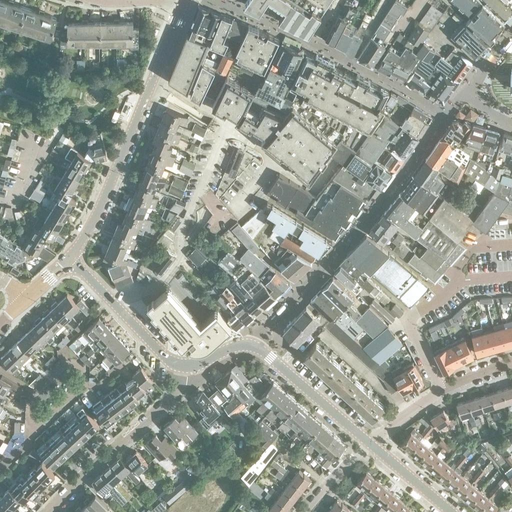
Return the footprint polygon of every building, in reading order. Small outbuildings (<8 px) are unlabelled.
[(0,0),(0,20),(51,37),(57,17),(3,0),(0,0)] [(320,16),(330,0),(246,0),(245,3),(260,11),(267,0),(284,11),(278,19),(308,34),(320,16)] [(396,0),(395,0),(393,3),(371,36),(357,57),(372,65),(387,41),(384,39),(400,13),(403,15),(408,7),(396,0)] [(487,41),(491,37),(492,38),(493,38),(494,37),(504,23),(482,3),(478,0),(450,0),(469,17),(466,20),(487,41)] [(511,10),(511,5),(506,0),(484,0),(504,19),(511,10)] [(199,4),(190,25),(193,26),(201,29),(209,8),(199,4)] [(419,45),(423,40),(443,12),(431,4),(418,23),(408,38),(419,45)] [(349,7),(347,7),(345,10),(342,16),(339,14),(334,25),(333,25),(326,39),(336,45),(347,22),(349,23),(351,22),(349,21),(350,20),(347,18),(351,9),(356,11),(358,9),(352,6),(351,8),(349,7)] [(209,8),(201,29),(206,31),(213,34),(221,13),(209,8)] [(452,16),(459,23),(463,19),(456,12),(452,16)] [(170,94),(166,101),(173,105),(213,130),(183,201),(188,203),(168,226),(192,244),(214,214),(201,199),(211,191),(237,221),(286,162),(310,183),(329,158),(327,156),(330,153),(338,142),(291,104),(288,108),(281,103),(268,97),(267,98),(255,93),(225,78),(211,105),(201,98),(225,50),(229,40),(224,38),(233,17),(223,14),(211,44),(186,103),(170,94)] [(248,24),(233,17),(224,38),(229,40),(232,35),(241,39),(248,24)] [(450,36),(474,59),(489,44),(489,43),(487,41),(466,20),(450,36)] [(132,21),(68,21),(68,42),(116,41),(116,46),(138,46),(138,29),(132,29),(132,21)] [(347,22),(336,45),(346,49),(352,34),(356,27),(352,25),(353,23),(351,22),(349,23),(347,22)] [(259,28),(248,24),(241,39),(236,51),(238,52),(235,58),(236,58),(242,62),(239,68),(251,74),(255,67),(260,70),(269,52),(272,53),(279,38),(268,33),(259,29),(259,28)] [(353,55),(362,37),(366,28),(359,25),(358,28),(356,27),(352,34),(346,49),(347,52),(353,55)] [(208,39),(187,31),(186,35),(188,36),(185,44),(203,51),(208,39)] [(406,46),(401,52),(388,72),(403,79),(420,55),(415,51),(419,46),(399,33),(395,39),(406,46)] [(254,91),(251,97),(267,104),(255,128),(265,133),(288,108),(291,104),(289,103),(300,82),(294,78),(306,51),(304,49),(286,41),(285,42),(281,40),(272,60),(273,60),(270,65),(261,83),(259,81),(255,87),(254,91)] [(440,55),(423,40),(419,45),(419,46),(415,51),(420,55),(403,79),(407,81),(414,86),(415,85),(420,89),(438,65),(434,62),(440,55)] [(203,51),(185,44),(185,45),(182,44),(178,55),(198,63),(203,51)] [(22,45),(19,52),(27,55),(30,47),(22,45)] [(376,66),(388,72),(401,52),(391,45),(376,66)] [(445,59),(440,55),(434,62),(438,65),(459,81),(472,63),(461,55),(454,48),(445,59)] [(294,78),(300,82),(289,103),(291,104),(338,142),(341,139),(343,140),(356,150),(382,112),(380,110),(383,106),(387,101),(385,100),(388,96),(385,94),(387,90),(369,81),(368,82),(357,76),(357,77),(344,69),(342,72),(333,66),(334,64),(316,54),(315,56),(306,51),(294,78)] [(224,53),(203,93),(212,98),(233,57),(224,53)] [(173,66),(193,75),(198,63),(178,55),(173,66)] [(438,65),(420,89),(425,93),(440,101),(445,100),(459,81),(438,65)] [(193,75),(173,66),(168,78),(187,90),(193,75)] [(356,150),(343,140),(341,139),(338,142),(330,153),(343,163),(364,177),(376,160),(381,152),(385,146),(394,133),(402,121),(414,105),(397,95),(391,91),(388,96),(385,100),(387,101),(383,106),(380,110),(382,112),(356,150)] [(420,133),(423,128),(425,129),(434,116),(414,104),(414,105),(402,121),(420,133)] [(162,119),(177,125),(180,119),(186,121),(188,117),(166,108),(162,119)] [(119,113),(115,111),(111,120),(115,122),(119,113)] [(451,147),(453,145),(455,141),(453,139),(459,130),(459,127),(463,122),(458,118),(453,119),(441,136),(435,144),(452,156),(456,150),(451,147)] [(160,123),(157,124),(158,127),(158,129),(179,138),(181,134),(175,131),(177,125),(162,119),(160,123)] [(455,141),(453,145),(451,147),(456,150),(452,156),(456,159),(461,160),(465,164),(469,157),(470,156),(465,153),(464,152),(466,148),(463,146),(469,136),(467,134),(472,124),(467,120),(464,120),(463,122),(459,127),(459,130),(453,139),(455,141)] [(417,137),(420,133),(402,121),(394,133),(412,146),(417,138),(417,137)] [(470,156),(469,157),(471,158),(476,160),(486,126),(474,122),(472,124),(467,134),(469,136),(463,146),(466,148),(464,152),(465,153),(470,156)] [(203,136),(206,128),(194,123),(191,131),(203,136)] [(480,147),(476,160),(501,177),(505,166),(495,163),(496,161),(491,160),(500,131),(486,126),(480,147)] [(168,146),(169,146),(171,140),(177,143),(179,138),(158,129),(153,140),(156,141),(168,146)] [(496,161),(495,163),(505,166),(501,177),(495,192),(509,199),(511,197),(508,196),(511,180),(511,134),(503,132),(496,161)] [(404,158),(412,146),(394,133),(385,146),(404,158)] [(152,151),(173,160),(175,156),(169,153),(172,147),(169,146),(168,146),(156,141),(152,151)] [(88,148),(84,154),(91,159),(95,158),(95,160),(107,158),(103,142),(92,144),(92,147),(88,148)] [(195,154),(198,146),(191,143),(188,151),(195,154)] [(435,144),(429,153),(439,160),(435,165),(440,169),(458,181),(465,164),(461,160),(456,159),(452,156),(435,144)] [(376,160),(392,172),(395,168),(396,169),(404,158),(385,146),(381,152),(376,160)] [(71,160),(85,168),(91,159),(84,154),(77,150),(71,160)] [(172,165),(173,160),(152,151),(147,162),(163,168),(165,162),(172,165)] [(429,153),(414,174),(445,197),(458,206),(474,219),(483,207),(472,200),(469,204),(467,205),(450,193),(450,189),(452,186),(436,175),(440,169),(435,165),(439,160),(429,153)] [(472,182),(475,178),(493,190),(495,192),(501,177),(476,160),(471,158),(465,171),(469,174),(467,178),(472,182)] [(181,164),(193,169),(195,163),(184,159),(181,164)] [(65,169),(80,177),(85,168),(71,160),(65,169)] [(381,188),(392,172),(376,160),(364,177),(377,187),(378,186),(381,188)] [(143,172),(165,181),(166,177),(161,174),(163,168),(147,162),(143,172)] [(369,199),(377,187),(364,177),(343,163),(332,177),(338,181),(365,199),(366,197),(369,199)] [(190,175),(193,169),(181,164),(179,170),(190,175)] [(65,169),(60,178),(74,187),(80,177),(65,169)] [(163,186),(165,181),(143,172),(138,183),(154,189),(157,183),(163,186)] [(329,195),(338,181),(332,177),(316,196),(280,173),(267,193),(308,220),(316,206),(318,207),(327,194),(329,195)] [(425,211),(430,216),(445,197),(414,174),(408,182),(402,190),(400,192),(401,192),(425,211)] [(58,189),(61,191),(68,196),(74,187),(60,178),(59,178),(54,175),(48,184),(58,189)] [(184,189),(187,182),(174,177),(171,184),(184,189)] [(329,195),(355,212),(357,213),(366,200),(365,199),(338,181),(329,195)] [(136,188),(134,193),(156,202),(158,198),(152,195),(154,189),(138,183),(136,182),(133,187),(136,188)] [(181,198),(184,189),(171,184),(168,192),(181,198)] [(39,201),(44,194),(34,189),(30,196),(39,201)] [(58,189),(52,199),(55,201),(69,210),(75,200),(68,196),(61,191),(58,189)] [(474,219),(473,221),(486,230),(499,213),(500,211),(501,212),(510,200),(509,199),(495,192),(493,190),(483,207),(474,219)] [(459,239),(430,216),(425,211),(401,192),(393,202),(460,254),(467,246),(459,239)] [(156,202),(134,193),(132,198),(129,197),(127,202),(130,204),(130,203),(145,210),(148,204),(154,207),(156,202)] [(355,212),(329,195),(327,194),(318,207),(344,224),(346,225),(355,212)] [(430,216),(459,239),(473,221),(474,219),(458,206),(445,197),(430,216)] [(178,212),(178,211),(184,204),(175,200),(169,208),(178,212)] [(501,212),(511,214),(511,200),(510,200),(501,212)] [(69,210),(55,201),(50,210),(64,219),(69,210)] [(267,201),(263,208),(262,207),(241,225),(252,237),(272,214),(277,217),(272,224),(276,226),(293,238),(294,236),(297,238),(298,237),(301,239),(300,242),(320,255),(321,254),(332,243),(267,201)] [(385,212),(399,223),(428,245),(420,256),(414,252),(408,260),(435,282),(460,254),(393,202),(385,212)] [(153,226),(155,221),(143,216),(145,210),(130,203),(130,204),(125,214),(153,226)] [(15,221),(13,216),(11,207),(5,206),(3,217),(9,218),(10,222),(15,221)] [(344,224),(318,207),(316,206),(308,220),(335,238),(344,224)] [(169,208),(161,217),(170,221),(178,212),(169,208)] [(44,219),(58,228),(64,219),(50,210),(44,219)] [(377,221),(401,240),(404,236),(395,228),(399,223),(385,212),(377,221)] [(121,224),(133,230),(142,234),(145,228),(151,230),(153,226),(125,214),(121,224)] [(52,238),(58,228),(44,219),(44,220),(38,217),(33,226),(34,227),(35,226),(38,228),(38,229),(48,235),(52,238)] [(370,230),(384,241),(388,236),(397,243),(393,249),(405,259),(409,254),(412,250),(405,245),(406,245),(401,240),(377,221),(370,230)] [(114,233),(139,244),(141,241),(136,239),(137,238),(131,236),(133,230),(121,224),(118,222),(114,233)] [(279,293),(289,283),(275,270),(253,251),(259,246),(238,222),(231,228),(248,247),(239,258),(278,292),(279,293)] [(43,244),(48,235),(38,229),(38,228),(35,226),(34,227),(29,236),(43,244)] [(311,263),(320,255),(300,242),(301,239),(298,237),(297,238),(294,236),(293,238),(276,226),(270,236),(281,243),(286,247),(311,263)] [(127,244),(133,247),(133,248),(136,249),(138,245),(139,245),(139,244),(114,233),(109,244),(125,250),(127,244)] [(429,287),(418,277),(419,276),(397,258),(365,233),(349,249),(346,253),(347,254),(363,268),(364,268),(400,297),(399,298),(409,307),(429,287)] [(13,241),(3,235),(0,240),(0,254),(3,256),(13,241)] [(58,235),(55,239),(62,243),(65,239),(58,235)] [(36,256),(43,244),(29,236),(22,247),(25,258),(33,256),(34,255),(36,256)] [(17,260),(25,258),(22,247),(19,245),(20,244),(18,237),(14,238),(13,241),(3,256),(13,262),(15,259),(17,260)] [(190,249),(186,253),(197,265),(209,254),(197,242),(193,246),(195,248),(192,251),(190,249)] [(105,254),(126,264),(128,259),(122,256),(125,250),(109,244),(105,254)] [(277,253),(279,256),(300,273),(311,263),(286,247),(284,250),(283,249),(281,248),(279,248),(278,249),(277,251),(277,253)] [(148,265),(154,269),(161,274),(175,256),(167,250),(167,251),(162,248),(159,252),(159,251),(148,265)] [(228,249),(218,261),(233,275),(240,282),(249,290),(263,306),(275,296),(275,295),(278,292),(239,258),(238,258),(228,249)] [(103,258),(103,259),(107,261),(108,265),(107,265),(112,276),(117,274),(123,272),(128,269),(126,264),(105,254),(103,258)] [(369,274),(363,268),(347,254),(340,261),(342,263),(363,285),(384,304),(390,298),(367,277),(369,274)] [(280,267),(294,279),(300,273),(279,256),(274,261),(280,267)] [(357,292),(363,285),(342,263),(335,271),(357,292)] [(123,272),(128,283),(133,280),(128,269),(123,272)] [(117,274),(122,285),(128,283),(123,272),(117,274)] [(112,276),(117,287),(122,285),(117,274),(112,276)] [(151,278),(146,274),(141,281),(146,285),(151,278)] [(213,285),(217,281),(211,274),(206,278),(213,285)] [(249,290),(233,275),(227,281),(245,300),(244,301),(255,313),(263,306),(249,290)] [(354,297),(332,276),(321,287),(321,288),(351,316),(364,328),(373,337),(388,324),(369,306),(361,314),(349,302),(354,297)] [(245,322),(254,315),(240,300),(238,302),(232,296),(234,295),(226,287),(224,288),(217,281),(213,285),(221,294),(228,303),(233,308),(245,322)] [(230,327),(231,326),(218,311),(201,326),(167,288),(167,289),(155,299),(153,298),(147,303),(149,305),(153,310),(151,311),(153,314),(168,330),(179,343),(182,346),(185,344),(190,340),(192,343),(190,346),(189,347),(192,348),(195,349),(198,349),(201,349),(204,348),(207,347),(209,345),(212,343),(230,327)] [(354,338),(364,328),(351,316),(321,288),(310,299),(331,318),(332,317),(336,321),(340,325),(344,329),(348,332),(352,335),(354,338)] [(59,302),(71,315),(79,307),(87,315),(92,310),(81,299),(76,304),(67,294),(59,302)] [(223,308),(228,303),(221,294),(215,299),(223,308)] [(317,332),(324,325),(331,318),(310,299),(310,300),(295,317),(314,335),(317,332)] [(389,322),(394,317),(374,299),(369,304),(389,322)] [(71,315),(59,302),(58,303),(56,301),(51,306),(53,308),(51,310),(63,323),(71,315)] [(390,309),(396,315),(398,317),(403,311),(395,304),(390,309)] [(237,330),(245,322),(233,308),(229,311),(232,314),(227,319),(237,330)] [(42,318),(54,331),(63,323),(51,310),(49,311),(47,309),(42,314),(44,316),(42,318)] [(34,322),(36,324),(34,326),(46,339),(49,343),(54,339),(50,335),(54,331),(42,318),(41,319),(39,317),(34,322)] [(283,330),(302,348),(314,335),(295,317),(283,330)] [(324,325),(331,331),(336,321),(332,317),(331,318),(324,325)] [(84,331),(81,333),(89,341),(92,339),(106,326),(98,318),(84,331)] [(334,335),(340,325),(336,321),(331,331),(334,335)] [(339,338),(344,329),(340,325),(334,335),(339,338)] [(34,326),(26,333),(38,346),(46,339),(34,326)] [(92,339),(89,341),(91,343),(93,341),(99,346),(113,333),(111,331),(111,328),(108,328),(106,326),(92,339)] [(363,346),(364,347),(368,351),(372,354),(376,358),(379,361),(385,358),(401,343),(388,326),(363,346)] [(504,327),(493,330),(498,348),(509,345),(504,327)] [(344,329),(339,338),(343,342),(348,332),(344,329)] [(493,330),(483,333),(488,351),(498,348),(493,330)] [(348,332),(343,342),(347,346),(352,335),(348,332)] [(18,341),(30,354),(38,346),(26,333),(18,341)] [(99,347),(96,350),(98,351),(99,350),(101,348),(106,354),(120,341),(118,339),(118,336),(115,336),(114,334),(113,333),(99,346),(99,347)] [(488,351),(483,333),(472,336),(477,354),(488,351)] [(351,349),(356,340),(354,338),(352,335),(347,346),(351,349)] [(464,337),(454,342),(463,361),(473,356),(464,337)] [(356,340),(351,349),(355,353),(360,343),(356,340)] [(18,341),(9,349),(21,362),(30,354),(18,341)] [(107,354),(102,359),(110,367),(128,349),(126,347),(126,344),(122,343),(120,341),(106,354),(107,354)] [(454,342),(444,347),(453,365),(463,361),(454,342)] [(316,366),(327,353),(316,343),(304,355),(316,366)] [(359,357),(364,347),(363,346),(360,343),(355,353),(359,357)] [(359,357),(363,361),(368,351),(364,347),(359,357)] [(453,365),(444,347),(434,352),(443,370),(453,365)] [(21,371),(17,367),(21,362),(9,349),(1,357),(5,361),(2,365),(18,376),(21,371)] [(363,361),(367,364),(372,354),(368,351),(363,361)] [(327,353),(316,366),(327,376),(339,363),(327,353)] [(367,364),(371,368),(376,358),(372,354),(367,364)] [(380,362),(379,361),(376,358),(371,368),(375,372),(380,362)] [(375,372),(379,376),(384,366),(380,362),(375,372)] [(339,363),(327,376),(338,387),(350,374),(339,363)] [(412,363),(403,368),(413,386),(423,381),(412,363)] [(400,365),(391,370),(394,376),(403,392),(413,386),(403,368),(402,368),(400,365)] [(239,391),(248,380),(236,366),(232,369),(232,368),(224,374),(226,377),(230,381),(233,385),(236,388),(239,391)] [(383,379),(383,380),(388,370),(384,366),(379,376),(383,379)] [(132,374),(134,377),(135,377),(146,391),(146,390),(145,390),(147,388),(146,387),(152,382),(141,368),(132,374)] [(389,370),(388,370),(383,380),(391,392),(399,388),(389,370)] [(219,384),(226,377),(224,374),(223,375),(222,374),(215,380),(219,384)] [(350,374),(338,387),(349,397),(361,384),(350,374)] [(2,376),(0,379),(0,378),(0,392),(4,395),(9,386),(16,390),(18,386),(2,376)] [(247,403),(253,396),(264,385),(255,376),(248,380),(239,391),(235,395),(243,405),(246,402),(247,403)] [(40,381),(36,377),(29,384),(33,387),(40,381)] [(126,383),(128,386),(139,400),(140,399),(139,399),(141,397),(140,395),(146,391),(135,377),(134,377),(126,383)] [(124,380),(116,387),(131,406),(139,400),(128,386),(126,383),(124,380)] [(273,405),(286,391),(273,381),(272,382),(269,380),(264,385),(253,396),(261,403),(256,409),(261,413),(259,415),(262,418),(268,411),(273,405)] [(230,381),(222,388),(225,391),(233,385),(230,381)] [(361,384),(349,397),(361,408),(372,395),(361,384)] [(233,385),(225,391),(229,395),(236,388),(233,385)] [(116,387),(109,393),(123,412),(131,406),(116,387)] [(502,404),(511,400),(511,398),(508,387),(498,390),(502,404)] [(229,395),(232,399),(235,395),(239,391),(236,388),(229,395)] [(492,407),(502,404),(498,390),(488,393),(492,407)] [(198,409),(202,413),(198,418),(204,424),(209,419),(214,415),(216,417),(218,415),(217,413),(220,410),(211,400),(214,398),(212,395),(209,397),(204,391),(202,392),(195,398),(194,400),(199,406),(199,407),(198,409)] [(286,391),(273,405),(268,411),(262,418),(261,419),(258,422),(254,428),(265,440),(298,402),(286,391)] [(109,393),(100,399),(115,418),(123,412),(109,393)] [(482,410),(492,407),(488,393),(477,397),(482,410)] [(372,395),(361,408),(372,418),(384,405),(372,395)] [(472,413),(482,410),(477,397),(468,400),(472,413)] [(92,405),(96,410),(107,424),(115,418),(100,399),(92,405)] [(474,419),(472,413),(468,400),(456,403),(460,417),(468,415),(471,426),(476,425),(474,419)] [(249,485),(277,449),(284,440),(285,441),(287,438),(297,426),(309,412),(298,402),(265,440),(269,444),(241,476),(249,485)] [(450,427),(454,424),(451,419),(450,419),(444,409),(431,417),(437,428),(447,422),(450,427)] [(80,415),(78,417),(94,434),(95,432),(94,431),(100,425),(87,412),(86,410),(80,415)] [(503,417),(501,411),(493,413),(495,419),(503,417)] [(309,437),(321,422),(309,412),(297,426),(287,438),(290,441),(295,435),(304,443),(309,437)] [(176,416),(165,425),(177,438),(180,436),(186,442),(188,440),(198,431),(187,418),(184,415),(179,420),(176,416)] [(76,419),(70,424),(72,426),(84,439),(90,434),(92,436),(94,434),(78,417),(76,419)] [(313,457),(334,433),(321,422),(309,437),(301,446),(313,457)] [(65,429),(63,431),(79,448),(80,446),(79,445),(84,439),(72,426),(70,424),(65,429)] [(410,451),(431,426),(429,424),(421,434),(418,432),(415,435),(411,432),(402,443),(410,451)] [(431,426),(410,451),(419,458),(429,446),(432,443),(425,437),(433,427),(431,426)] [(55,438),(57,440),(70,453),(75,448),(77,450),(79,448),(63,431),(55,438)] [(172,457),(180,450),(171,441),(167,444),(157,433),(145,443),(159,458),(167,452),(172,457)] [(334,433),(313,457),(325,467),(345,444),(334,433)] [(438,443),(443,447),(446,443),(441,439),(438,443)] [(50,443),(48,445),(64,462),(66,460),(64,458),(70,453),(57,440),(54,444),(53,443),(50,443)] [(451,448),(446,443),(443,447),(448,452),(451,448)] [(46,447),(41,452),(42,454),(55,467),(60,462),(62,464),(64,462),(48,445),(46,447)] [(419,458),(427,465),(437,454),(429,446),(419,458)] [(436,472),(445,480),(473,446),(468,448),(468,447),(463,453),(463,454),(455,464),(453,462),(451,465),(446,461),(436,472)] [(473,446),(445,480),(453,487),(463,476),(460,473),(462,470),(459,467),(474,449),(473,446)] [(137,473),(147,464),(136,451),(126,460),(137,473)] [(437,454),(428,465),(436,472),(446,461),(442,458),(445,455),(440,451),(437,454)] [(111,464),(122,476),(126,472),(136,483),(140,479),(130,468),(120,457),(111,464)] [(274,459),(271,463),(270,463),(279,470),(287,476),(291,472),(287,469),(286,469),(274,459)] [(33,468),(49,484),(51,482),(50,481),(55,475),(43,463),(38,467),(37,466),(35,466),(33,468)] [(111,464),(103,472),(113,483),(127,499),(131,495),(118,480),(122,476),(111,464)] [(193,477),(198,472),(190,464),(186,468),(193,476),(193,477)] [(32,474),(28,478),(41,490),(46,484),(48,486),(49,484),(33,468),(31,471),(31,472),(32,474)] [(485,472),(483,470),(481,468),(476,473),(480,477),(485,472)] [(283,481),(287,476),(279,470),(275,474),(283,481)] [(299,470),(292,479),(303,487),(310,478),(299,470)] [(367,471),(357,482),(366,489),(375,478),(367,471)] [(22,472),(15,479),(18,483),(32,496),(35,499),(37,497),(35,496),(41,490),(28,478),(22,472)] [(103,492),(108,488),(122,504),(127,499),(113,483),(103,472),(93,481),(103,492)] [(201,476),(198,472),(193,477),(193,476),(190,479),(193,483),(201,476)] [(472,478),(474,480),(476,482),(480,477),(476,473),(472,478)] [(463,476),(453,487),(462,494),(472,483),(463,476)] [(375,478),(366,489),(363,493),(365,495),(368,498),(370,495),(374,498),(384,485),(375,478)] [(284,488),(295,497),(303,487),(292,479),(284,488)] [(7,487),(9,489),(22,501),(23,501),(26,504),(28,502),(27,501),(32,496),(18,483),(15,486),(12,482),(7,487)] [(502,486),(498,482),(493,488),(497,491),(502,486)] [(471,502),(480,490),(472,483),(462,494),(471,502)] [(384,485),(374,498),(382,505),(383,504),(393,493),(384,485)] [(163,497),(169,504),(181,494),(175,487),(163,497)] [(295,497),(284,488),(277,498),(288,506),(295,497)] [(497,491),(493,488),(489,493),(491,495),(493,496),(497,491)] [(3,491),(1,493),(17,509),(19,508),(17,506),(22,501),(9,489),(6,492),(5,491),(3,491)] [(479,509),(489,498),(480,490),(471,502),(479,509)] [(268,492),(264,497),(268,500),(273,494),(269,491),(268,492)] [(365,495),(363,493),(361,491),(356,497),(360,501),(365,495)] [(349,492),(343,498),(348,502),(352,497),(348,494),(349,492)] [(15,511),(17,509),(1,493),(0,494),(0,507),(4,511),(11,511),(14,510),(15,511)] [(393,493),(383,504),(392,511),(401,500),(393,493)] [(85,502),(87,504),(95,511),(103,511),(108,506),(97,494),(91,500),(89,498),(85,502)] [(356,497),(352,502),(354,503),(355,504),(356,505),(355,506),(362,511),(363,511),(364,509),(358,504),(360,501),(356,497)] [(275,511),(283,511),(288,506),(277,498),(269,507),(275,511)] [(489,498),(479,509),(482,511),(491,511),(497,505),(489,498)] [(337,499),(330,509),(333,511),(345,511),(349,508),(337,499)] [(401,500),(392,511),(405,511),(410,507),(401,500)] [(153,511),(161,511),(166,508),(161,501),(151,509),(153,511)]
